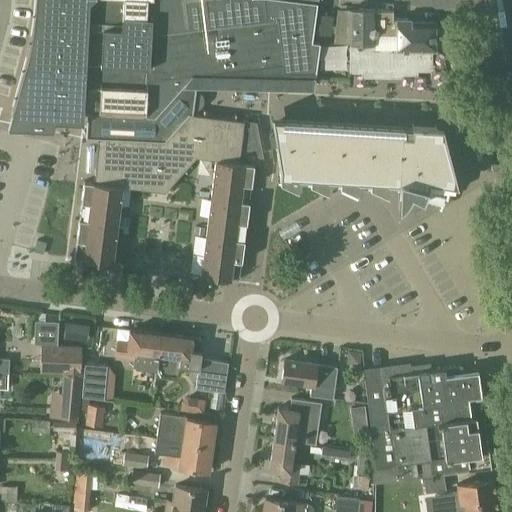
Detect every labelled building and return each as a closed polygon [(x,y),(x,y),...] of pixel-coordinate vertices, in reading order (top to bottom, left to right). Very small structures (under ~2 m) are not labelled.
[(91,136),(96,136),(163,139),(187,112),(192,113),(192,110),(194,110),(196,110),(197,109),(199,108),(200,107),(201,106),(202,104),(203,102),(203,101),(203,99),(203,97),(202,95),(201,94),(200,93),(198,92),(197,91),(195,90),(196,83),(312,79),(312,72),(314,72),(319,43),(312,42),(316,4),(284,0),(33,0),(33,2),(32,17),(31,25),(30,33),(27,45),(23,63),(15,90),(5,126),(52,129),(54,121),(82,122),(83,113),(92,114),(91,125),(91,136)] [(398,49),(398,48),(374,48),(374,34),(375,18),(393,19),(393,11),(349,10),(348,72),(397,73),(397,70),(413,70),(413,66),(435,66),(435,50),(398,49)] [(375,18),(374,34),(398,34),(398,48),(398,49),(435,50),(435,47),(437,44),(437,37),(434,33),(435,22),(410,21),(410,19),(393,19),(375,18)] [(96,136),(94,183),(121,186),(163,191),(195,156),(215,159),(238,162),(244,120),(187,112),(163,139),(96,136)] [(244,120),(238,162),(253,164),(264,165),(256,121),(244,120)] [(275,124),(274,129),(276,129),(277,129),(278,130),(279,131),(280,132),(280,134),(280,135),(280,136),(279,138),(279,139),(278,140),(276,140),(275,141),(274,141),(279,165),(280,169),(281,171),(282,173),(283,175),(399,182),(398,192),(400,192),(398,213),(401,210),(404,208),(406,205),(408,203),(410,200),(412,197),(414,194),(421,198),(424,192),(437,197),(438,193),(439,189),(440,185),(458,188),(443,130),(287,120),(287,124),(275,124)] [(213,178),(251,183),(253,164),(238,162),(215,159),(213,178)] [(248,202),(251,183),(213,178),(210,197),(248,202)] [(83,181),(81,201),(118,206),(121,186),(94,183),(83,181)] [(207,216),(245,221),(248,202),(210,197),(207,216)] [(81,201),(78,220),(116,225),(118,206),(81,201)] [(243,241),(245,221),(207,216),(205,236),(243,241)] [(78,220),(76,239),(113,244),(116,225),(78,220)] [(202,255),(240,260),(243,241),(205,236),(202,255)] [(113,244),(76,239),(73,258),(111,263),(113,244)] [(238,279),(240,260),(202,255),(200,275),(238,279)] [(63,336),(87,339),(89,323),(65,320),(63,336)] [(159,354),(161,333),(130,329),(128,342),(118,341),(115,358),(135,360),(135,366),(157,369),(157,367),(159,354)] [(200,338),(161,333),(159,354),(157,367),(159,373),(174,375),(178,369),(179,365),(198,367),(199,368),(200,358),(202,341),(200,338)] [(82,376),(82,373),(80,373),(81,347),(40,346),(39,372),(62,372),(62,375),(82,376)] [(199,368),(198,367),(195,388),(223,391),(228,362),(200,358),(199,368)] [(315,363),(283,359),(280,380),(310,384),(308,395),(332,398),(336,367),(315,364),(315,363)] [(80,396),(102,399),(105,365),(83,363),(82,373),(82,376),(80,396)] [(363,374),(367,404),(370,426),(374,459),(371,459),(373,481),(490,465),(477,369),(461,371),(460,368),(445,370),(444,366),(428,368),(428,365),(408,367),(408,364),(380,368),(381,371),(363,374)] [(82,376),(62,375),(60,394),(50,393),(49,418),(78,419),(80,396),(82,376)] [(276,406),(272,437),(303,441),(306,420),(317,422),(319,402),(291,398),(289,408),(276,406)] [(104,408),(88,406),(85,425),(101,427),(104,408)] [(182,442),(212,446),(215,422),(185,418),(185,416),(161,413),(157,439),(182,442)] [(303,441),(272,437),(268,469),(281,471),(280,482),(297,484),(303,441)] [(209,471),(212,446),(182,442),(180,456),(165,454),(163,464),(209,471)] [(56,469),(69,470),(70,452),(57,451),(56,469)] [(147,455),(125,453),(123,464),(145,468),(147,455)] [(159,475),(132,471),(131,483),(157,487),(159,475)] [(77,473),(75,500),(88,501),(90,474),(77,473)] [(423,478),(425,492),(446,489),(444,475),(423,478)] [(496,511),(492,479),(456,484),(459,501),(463,501),(464,511),(496,511)] [(167,500),(165,511),(202,511),(206,489),(176,484),(173,501),(167,500)] [(263,511),(312,511),(313,507),(309,503),(265,497),(263,511)] [(88,501),(75,500),(73,511),(92,511),(87,511),(88,501)]
